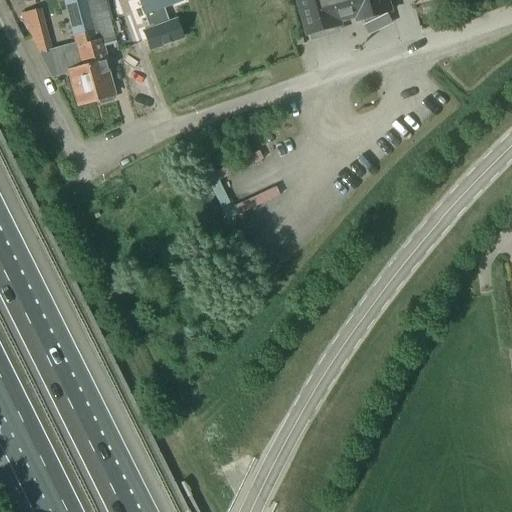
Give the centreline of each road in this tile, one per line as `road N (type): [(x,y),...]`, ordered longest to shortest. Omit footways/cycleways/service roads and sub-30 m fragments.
road 1 (tertiary): [(248,511),(338,347),(429,232),(511,151)]
road 2 (unclassified): [(315,86),(90,166),(0,5)]
road 3 (motorway): [(122,511),(0,268)]
road 4 (unclassified): [(315,86),(335,138),(390,105),(403,54)]
road 5 (motorway): [(0,380),(64,511)]
